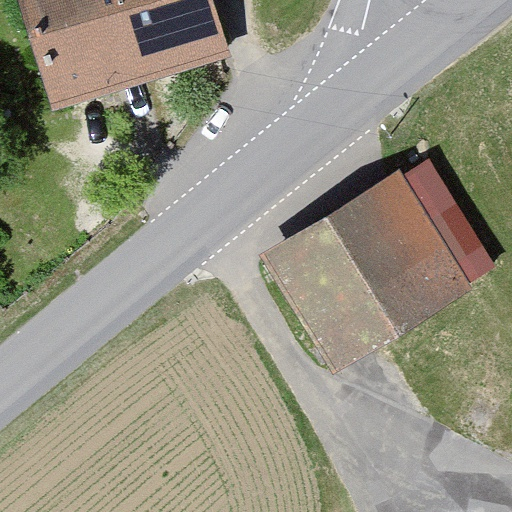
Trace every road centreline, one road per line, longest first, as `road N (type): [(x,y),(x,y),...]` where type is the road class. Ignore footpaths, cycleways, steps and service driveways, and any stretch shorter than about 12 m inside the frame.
road 1 (tertiary): [(349,109),(0,391)]
road 2 (unknown): [(194,234),(373,511)]
road 3 (unknown): [(330,445),(511,490)]
road 4 (tertiary): [(482,0),(349,109)]
